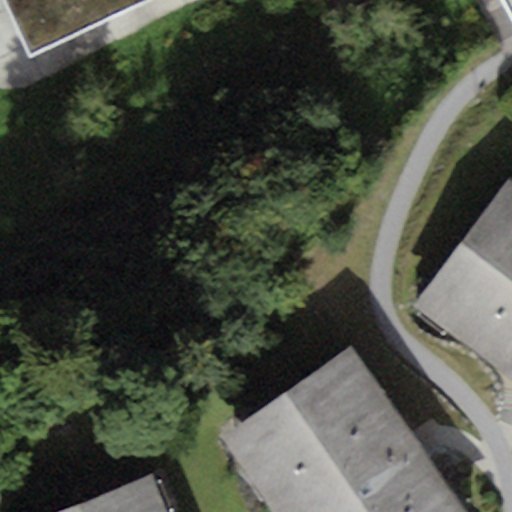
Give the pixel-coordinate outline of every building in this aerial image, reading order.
[(0,0),(0,149),(54,109),(392,0),(0,0)] [(511,0),(499,0),(511,25),(511,0)] [(511,174),(510,173),(410,302),(498,369),(511,379),(511,174)] [(276,511),(474,511),(424,445),(352,348),(220,436),(276,511)] [(167,511),(146,462),(28,511),(167,511)]
